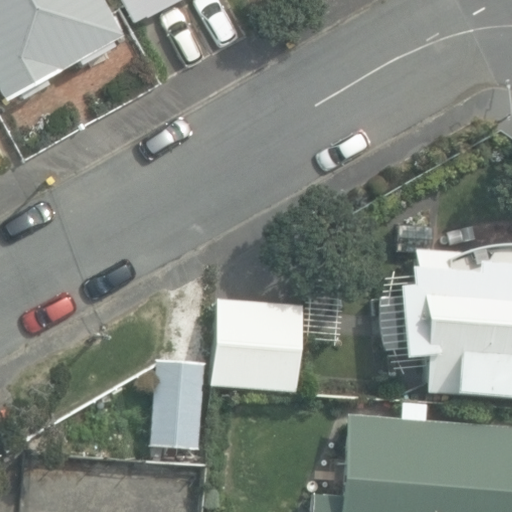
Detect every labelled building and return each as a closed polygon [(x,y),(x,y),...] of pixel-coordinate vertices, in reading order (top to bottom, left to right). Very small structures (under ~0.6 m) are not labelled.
[(0,0),(0,96),(3,102),(118,38),(97,0),(0,0)] [(134,0),(145,20),(181,0),(134,0)] [(511,246),(494,247),(461,251),(409,252),(412,277),(406,277),(406,290),(395,290),(404,335),(402,365),(423,366),(421,394),(455,396),(454,404),(511,408),(511,246)] [(207,389),(295,394),(301,306),(213,300),(207,389)] [(147,444),(195,448),(203,364),(154,360),(147,444)] [(511,511),(511,426),(419,419),(421,405),(395,403),(394,416),(342,412),(335,501),(308,499),(306,511),(511,511)]
